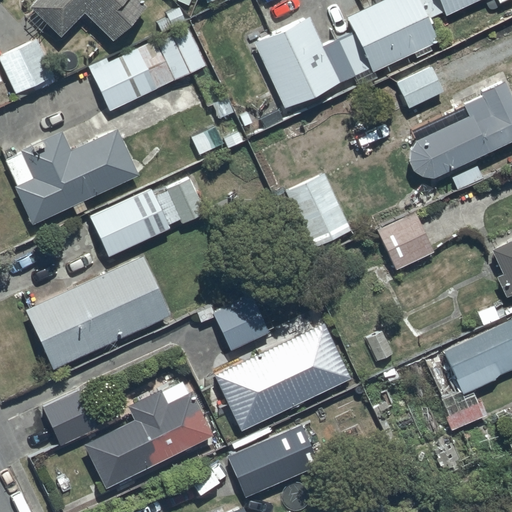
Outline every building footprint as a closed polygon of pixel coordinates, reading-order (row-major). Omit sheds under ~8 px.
[(29,0),(26,3),(58,34),(80,10),(110,39),(144,3),(140,0),(29,0)] [(372,0),(373,1),(344,15),(351,29),(321,43),(307,12),(250,39),(282,107),(368,66),(370,70),(412,51),(414,56),(431,48),(429,43),(437,39),(439,45),(452,39),(446,28),(434,33),(429,22),(431,21),(429,16),(441,10),(443,14),(473,0),(496,0),(497,1),(499,0),(372,0)] [(86,64),(107,108),(204,63),(186,24),(154,39),(153,37),(106,59),(104,55),(86,64)] [(0,52),(0,64),(13,92),(52,73),(34,36),(0,52)] [(392,75),(406,107),(442,91),(427,59),(392,75)] [(47,93),(53,105),(82,90),(81,89),(85,87),(81,79),(78,81),(76,78),(47,93)] [(431,175),(511,136),(511,98),(511,99),(503,78),(477,88),(480,93),(434,113),(439,126),(414,137),(412,138),(411,139),(410,140),(409,142),(409,143),(408,145),(407,146),(407,148),(406,149),(406,151),(406,152),(406,154),(406,156),(406,157),(407,159),(407,160),(408,162),(408,163),(409,165),(410,166),(411,167),(412,168),(413,170),(414,171),(416,172),(417,172),(419,173),(420,174),(422,174),(423,175),(425,175),(426,175),(428,175),(430,175),(431,175)] [(189,135),(197,153),(222,141),(213,124),(189,135)] [(11,184),(30,222),(69,202),(74,212),(85,207),(81,199),(136,172),(113,126),(69,148),(59,128),(18,148),(19,151),(2,159),(14,182),(11,184)] [(282,188),(309,246),(348,228),(321,169),(282,188)] [(87,214),(105,254),(167,225),(166,222),(177,217),(179,221),(204,210),(187,174),(164,185),(165,188),(153,194),(149,185),(87,214)] [(374,228),(394,269),(433,250),(413,209),(374,228)] [(511,236),(489,247),(500,271),(494,274),(504,295),(511,292),(511,294),(511,236)] [(23,307),(50,366),(168,311),(140,253),(23,307)] [(248,292),(227,302),(213,309),(209,302),(193,310),(198,321),(212,315),(228,348),(266,330),(248,292)] [(440,348),(459,388),(440,397),(447,413),(443,415),(449,429),(484,414),(478,400),(476,400),(471,387),(511,366),(511,319),(510,315),(440,348)] [(212,373),(238,428),(348,376),(321,320),(212,373)] [(363,337),(374,360),(391,352),(380,329),(363,337)] [(177,379),(158,389),(157,386),(124,402),(131,416),(80,441),(102,486),(116,479),(119,485),(131,478),(128,473),(210,431),(188,388),(182,391),(177,379)] [(39,404),(58,442),(96,424),(78,386),(39,404)] [(224,454),(244,495),(319,462),(298,420),(253,441),(251,436),(225,449),(227,453),(224,454)] [(241,511),(237,501),(211,511),(241,511)]
